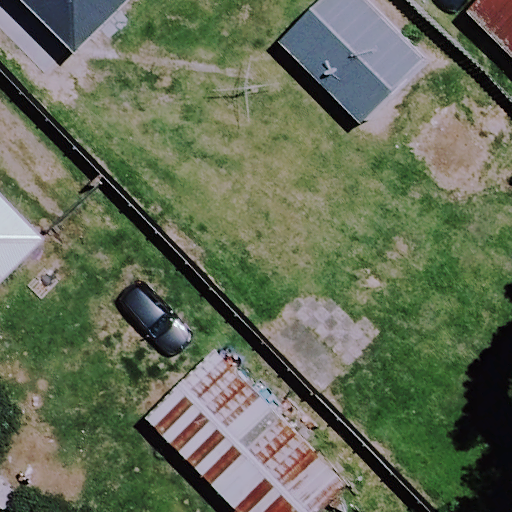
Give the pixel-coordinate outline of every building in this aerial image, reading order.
[(48,0),(87,40),(129,0),(48,0)] [(430,59),(372,0),(328,0),(282,45),(362,126),(430,59)] [(511,0),(482,0),(470,14),(511,53),(511,0)] [(0,291),(49,246),(0,193),(0,291)] [(322,511),(346,489),(218,355),(151,420),(239,511),(322,511)]
